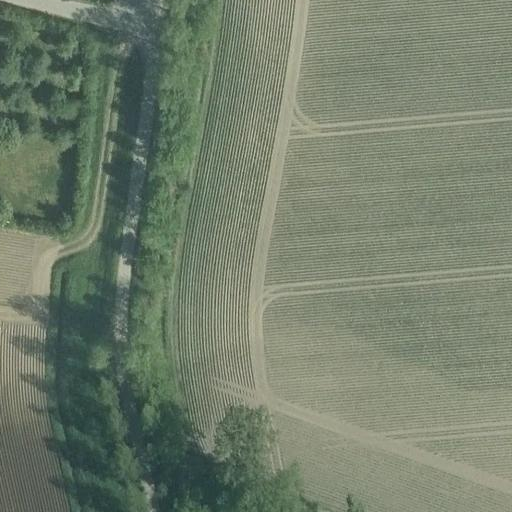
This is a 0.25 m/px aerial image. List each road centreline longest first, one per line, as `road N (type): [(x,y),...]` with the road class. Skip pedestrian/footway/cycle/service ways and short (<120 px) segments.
road 1 (unclassified): [(151,511),(120,361),(120,310),(156,25)]
road 2 (unclassified): [(31,0),(156,25)]
